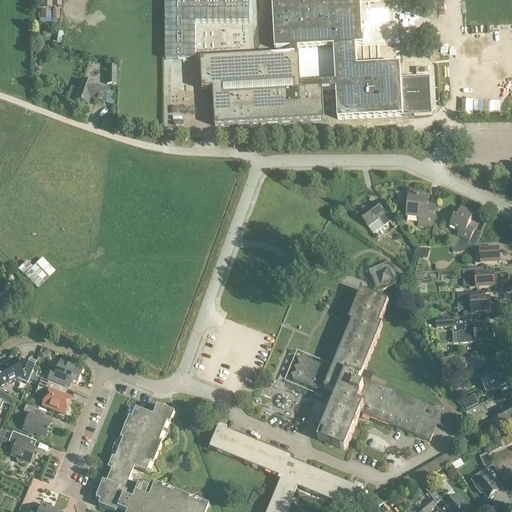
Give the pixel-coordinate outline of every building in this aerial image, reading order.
[(165,0),(166,60),(171,60),(196,60),(196,24),(249,24),(249,1),(248,0),(165,0)] [(214,109),(215,128),(324,122),(322,85),(300,86),(299,57),(298,57),(297,51),(333,49),(337,122),(432,116),(430,78),(401,80),(400,65),(399,65),(400,60),(400,54),(398,49),(398,50),(385,51),(385,46),(399,45),(396,0),(274,0),(271,0),(274,52),(291,51),(291,57),(200,62),(202,92),(213,91),(213,102),(209,102),(209,109),(214,109)] [(50,20),(50,11),(41,11),(41,20),(50,20)] [(117,76),(107,76),(107,86),(117,85),(117,76)] [(93,102),(103,105),(108,92),(80,82),(77,91),(71,89),(68,98),(74,100),(73,101),(87,106),(89,99),(93,101),(93,102)] [(418,228),(433,229),(435,207),(428,206),(428,198),(409,196),(406,219),(419,220),(418,228)] [(358,216),(367,229),(379,220),(385,228),(395,220),(387,210),(381,214),(374,205),(358,216)] [(453,218),(450,227),(460,232),(457,238),(458,238),(454,247),(468,246),(475,231),(468,228),(473,216),(460,210),(456,220),(453,218)] [(480,258),(475,258),(475,266),(499,265),(499,262),(501,262),(502,260),(502,258),(501,256),(499,256),(499,251),(480,252),(480,258)] [(33,267),(27,261),(18,269),(37,289),(54,273),(41,259),(33,267)] [(355,317),(333,369),(326,366),(325,369),(303,360),(297,363),(299,368),(294,370),(296,375),(291,377),(293,383),(315,392),(314,396),(333,404),(317,441),(344,452),(360,415),(429,443),(436,427),(447,431),(453,418),(441,413),(443,410),(435,407),(434,410),(360,380),(382,327),(379,326),(388,304),(380,300),(383,292),(399,286),(390,264),(369,273),(375,289),(372,297),(361,293),(352,316),(355,317)] [(469,291),(476,290),(495,289),(495,287),(497,287),(497,280),(494,280),(494,275),(483,276),(483,270),(468,271),(469,291)] [(457,302),(464,302),(464,315),(471,315),(490,314),(490,311),(492,311),(493,309),(493,307),(492,305),(490,305),(489,299),(479,300),(478,294),(456,296),(457,302)] [(436,330),(454,329),(454,320),(436,322),(436,330)] [(491,328),(483,328),(483,326),(473,327),(474,327),(468,327),(468,334),(459,334),(460,345),(475,344),(475,342),(492,341),(492,339),(493,339),(493,334),(491,334),(491,328)] [(0,368),(0,386),(1,387),(17,380),(18,382),(27,385),(35,364),(28,361),(24,372),(20,373),(14,360),(5,365),(6,365),(0,368)] [(466,371),(465,371),(467,368),(463,367),(464,361),(455,363),(456,366),(450,367),(452,380),(467,378),(466,371)] [(69,364),(67,365),(60,362),(55,373),(51,371),(47,381),(68,389),(70,383),(76,385),(82,371),(75,368),(74,367),(73,365),(72,365),(70,364),(69,364)] [(490,374),(490,373),(484,375),(482,370),(476,373),(485,391),(490,388),(492,392),(507,385),(505,380),(507,379),(504,374),(502,375),(499,370),(490,374)] [(42,407),(44,407),(43,409),(49,411),(50,410),(64,415),(65,414),(66,413),(68,409),(67,407),(70,400),(65,397),(67,391),(41,380),(35,395),(45,399),(42,407)] [(0,393),(0,408),(2,404),(10,407),(12,401),(0,393)] [(475,396),(462,403),(466,411),(479,404),(475,396)] [(489,418),(483,405),(470,412),(476,424),(489,418)] [(495,414),(502,427),(507,424),(508,425),(511,422),(511,407),(511,405),(500,411),(501,411),(495,414)] [(22,431),(32,435),(33,434),(44,439),(51,424),(43,421),(45,415),(25,406),(23,413),(29,415),(22,431)] [(172,493),(171,496),(160,492),(161,489),(160,489),(153,486),(147,500),(143,499),(147,490),(141,487),(140,490),(127,484),(133,469),(145,474),(149,464),(152,465),(153,465),(152,464),(160,445),(161,445),(161,444),(158,443),(166,424),(169,425),(169,424),(173,414),(155,407),(151,417),(134,410),(130,420),(127,418),(126,419),(127,419),(119,439),(118,439),(118,440),(121,441),(114,460),(110,459),(111,460),(106,470),(110,472),(105,484),(101,483),(94,500),(100,502),(98,507),(108,511),(115,511),(116,511),(119,511),(205,511),(207,508),(199,505),(200,504),(199,504),(198,507),(187,503),(188,500),(188,499),(187,500),(172,494),(173,493),(172,493)] [(287,461),(224,435),(226,430),(219,427),(209,450),(280,478),(279,481),(282,482),(269,511),(286,511),(296,488),(353,511),(354,511),(364,489),(356,486),(354,491),(286,463),(287,461)] [(8,443),(11,445),(10,449),(11,451),(12,452),(10,457),(17,459),(16,461),(17,464),(20,465),(22,464),(23,462),(29,464),(34,450),(27,447),(26,445),(28,440),(12,433),(8,443)] [(455,450),(370,500),(376,510),(461,460),(455,450)] [(486,471),(493,468),(486,455),(479,459),(486,471)] [(488,500),(489,499),(491,500),(494,498),(494,496),(499,492),(494,485),(495,484),(490,478),(488,479),(483,472),(471,482),(476,488),(476,489),(481,495),(483,494),(488,500)] [(436,493),(426,481),(421,484),(431,497),(436,493)] [(430,511),(436,507),(427,495),(422,499),(424,501),(418,507),(420,510),(421,511),(430,511)] [(469,511),(462,504),(464,503),(458,496),(452,501),(446,495),(440,500),(450,511),(469,511)]
